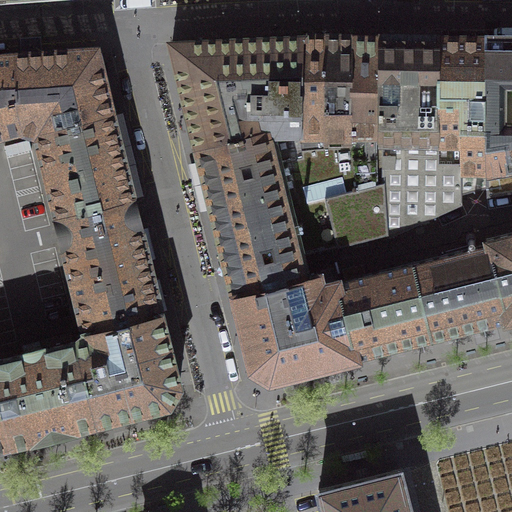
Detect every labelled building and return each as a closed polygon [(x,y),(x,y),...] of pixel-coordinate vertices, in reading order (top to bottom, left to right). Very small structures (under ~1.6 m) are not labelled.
[(301,135),(304,38),(238,40),(172,43),(172,45),(173,48),(180,79),(197,145),(197,146),(270,128),(272,136),(300,135),(301,135)] [(322,128),(326,38),(315,38),(304,38),(301,135),(300,135),(302,150),(324,148),(324,147),(322,128)] [(339,38),(326,38),(322,128),(324,147),(351,145),(352,145),(350,132),(350,124),(350,125),(352,38),(339,38)] [(366,38),(352,38),(350,125),(350,124),(350,132),(352,145),(351,145),(356,189),(376,184),(375,131),(378,124),(379,38),(366,38)] [(438,142),(439,40),(409,39),(379,38),(378,124),(375,131),(378,132),(378,140),(382,140),(382,182),(387,234),(390,236),(462,204),(462,193),(461,142),(438,142)] [(485,58),(485,40),(462,40),(439,40),(438,142),(461,142),(462,193),(486,187),(486,172),(488,171),(487,58),(485,58)] [(486,172),(486,187),(487,197),(511,192),(511,40),(485,40),(485,58),(487,58),(488,171),(486,172)] [(15,54),(14,54),(17,105),(23,129),(22,129),(22,131),(33,134),(36,133),(36,132),(112,113),(112,111),(111,111),(104,81),(97,51),(98,51),(97,48),(93,48),(93,49),(15,54)] [(17,105),(14,54),(12,54),(12,55),(0,55),(0,134),(22,129),(23,129),(17,105)] [(36,132),(36,133),(45,167),(44,167),(49,185),(57,218),(56,219),(57,220),(135,201),(134,199),(133,199),(123,160),(112,115),(113,114),(112,113),(36,132)] [(307,276),(302,256),(387,234),(382,182),(376,184),(356,189),(351,145),(324,147),(324,148),(302,150),(300,135),(272,136),(270,128),(197,146),(197,148),(198,148),(216,222),(234,294),(233,294),(233,296),(307,277),(307,276)] [(77,298),(85,333),(162,314),(161,312),(150,270),(140,227),(141,227),(135,201),(57,220),(63,246),(64,246),(72,280),(76,298),(77,298)] [(432,337),(505,319),(506,321),(511,319),(511,232),(486,239),(487,244),(340,281),(339,279),(337,279),(357,358),(359,358),(358,355),(432,337)] [(307,277),(233,296),(239,319),(240,319),(243,331),(246,343),(245,343),(251,369),(270,380),(296,374),(295,372),(332,362),(333,364),(357,358),(337,279),(323,283),(321,276),(320,272),(307,276),(307,277)] [(162,316),(162,314),(85,333),(77,341),(97,422),(99,421),(98,421),(117,416),(117,417),(132,413),(147,409),(165,404),(165,405),(168,404),(174,395),(179,386),(179,382),(178,382),(174,364),(167,334),(166,334),(162,316)] [(97,422),(77,341),(43,350),(42,348),(23,353),(23,355),(0,360),(0,405),(9,443),(11,443),(32,437),(32,439),(53,433),(74,428),(74,427),(95,422),(97,422)] [(9,443),(0,405),(0,445),(7,443),(7,444),(9,443)] [(411,511),(403,477),(401,469),(392,471),(360,479),(327,487),(318,489),(323,511),(411,511)]
